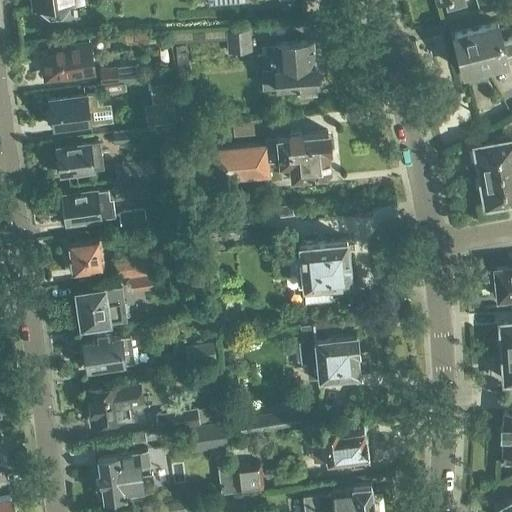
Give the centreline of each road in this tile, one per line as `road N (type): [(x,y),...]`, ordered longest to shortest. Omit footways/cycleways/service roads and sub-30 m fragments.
road 1 (residential): [(54,511),(0,128)]
road 2 (residential): [(440,511),(446,401),(434,245)]
road 3 (residential): [(434,245),(372,0)]
